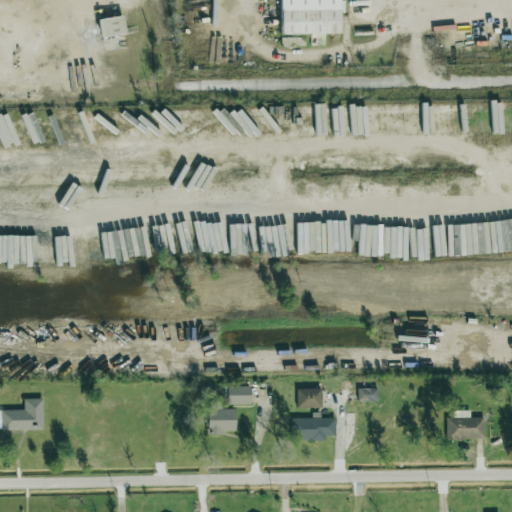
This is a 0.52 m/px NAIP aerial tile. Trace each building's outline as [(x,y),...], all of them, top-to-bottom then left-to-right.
[(280,0),(280,34),(340,33),(340,12),(342,12),(342,0),(280,0)] [(126,33),(122,15),(97,20),(100,38),(126,33)] [(227,404),(250,404),(250,386),(227,386),(227,404)] [(321,388),(296,389),(297,408),(322,407),(321,388)] [(377,388),(357,388),(357,402),(378,401),(377,388)] [(42,398),(23,399),(23,410),(0,410),(1,430),(43,429),(42,398)] [(235,408),(221,409),(221,399),(207,399),(207,433),(235,432),(235,408)] [(470,417),(469,410),(448,411),(448,439),(484,438),(484,417),(470,417)] [(325,440),(325,435),(335,435),(335,418),(320,417),(320,416),(295,416),(294,440),(325,440)]
